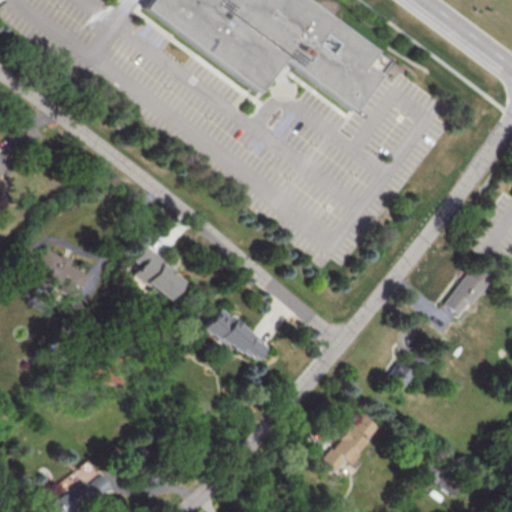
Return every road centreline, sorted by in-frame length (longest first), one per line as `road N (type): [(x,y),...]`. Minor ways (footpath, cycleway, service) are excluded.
road 1 (residential): [(341,339),(0,70)]
road 2 (residential): [(421,239),(260,431),(178,511)]
road 3 (residential): [(511,112),(421,239)]
